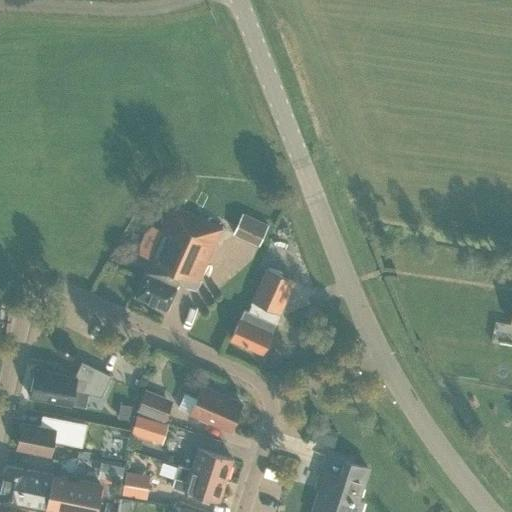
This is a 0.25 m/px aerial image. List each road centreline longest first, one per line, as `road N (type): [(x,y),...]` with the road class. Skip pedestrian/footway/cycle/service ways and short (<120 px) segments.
road 1 (residential): [(0,420),(24,312),(57,290),(250,376),(270,400)]
road 2 (tertiary): [(379,351),(238,0)]
road 3 (tertiary): [(490,511),(379,351)]
